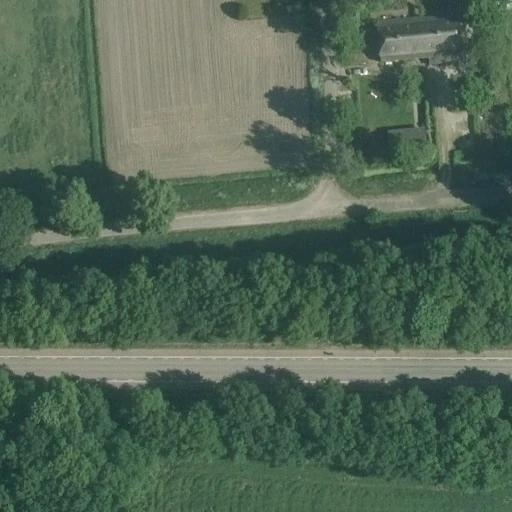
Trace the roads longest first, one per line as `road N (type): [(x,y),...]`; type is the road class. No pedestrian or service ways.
road 1 (tertiary): [(511,369),(0,368)]
road 2 (unclassified): [(0,246),(325,209)]
road 3 (unclassified): [(325,209),(320,0)]
road 4 (unclassified): [(325,209),(511,195)]
